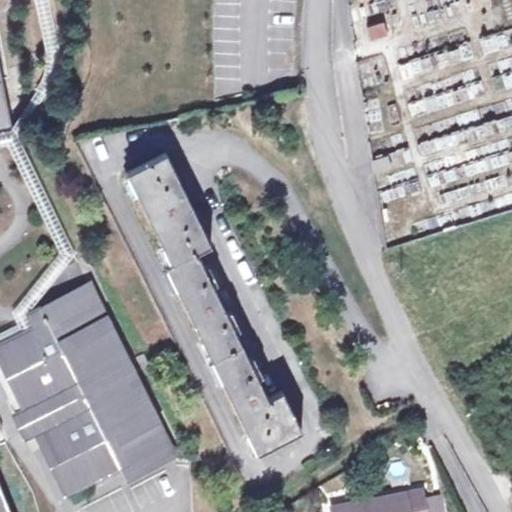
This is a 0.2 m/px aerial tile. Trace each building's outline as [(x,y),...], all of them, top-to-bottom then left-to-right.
[(0,0),(0,128),(13,126),(0,62),(0,0)] [(382,22),(366,28),(370,40),(386,35),(382,22)] [(298,429),(278,387),(264,394),(194,247),(209,240),(164,147),(124,166),(169,259),(162,262),(252,451),(298,429)] [(384,156),(372,160),(374,173),(387,169),(384,156)] [(23,396),(27,402),(37,424),(39,429),(34,431),(62,490),(116,464),(122,475),(168,453),(85,279),(25,308),(32,322),(0,337),(0,358),(19,398),(23,396)] [(22,430),(37,424),(27,402),(12,409),(22,430)] [(9,511),(0,488),(0,511),(9,511)] [(424,511),(420,488),(368,496),(369,503),(361,505),(359,498),(329,503),(330,511),(424,511)] [(368,496),(359,498),(361,505),(369,503),(368,496)]
